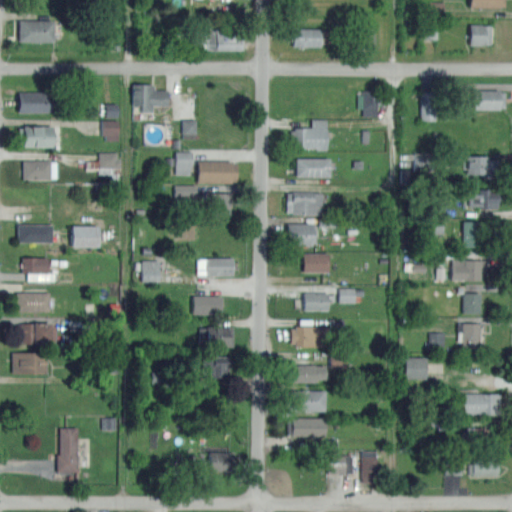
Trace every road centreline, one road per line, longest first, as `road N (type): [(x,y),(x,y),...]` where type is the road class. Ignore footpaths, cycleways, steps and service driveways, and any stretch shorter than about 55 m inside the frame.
road 1 (residential): [(265,0),(259,511)]
road 2 (residential): [(511,502),(0,500)]
road 3 (residential): [(511,68),(0,68)]
